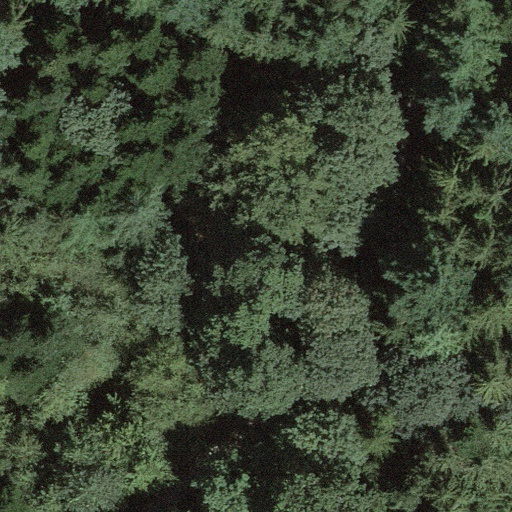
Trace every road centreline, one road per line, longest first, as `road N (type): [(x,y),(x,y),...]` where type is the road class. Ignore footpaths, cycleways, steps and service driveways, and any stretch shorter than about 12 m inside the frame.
road 1 (track): [(367,0),(335,367)]
road 2 (track): [(157,511),(335,367)]
road 3 (track): [(335,367),(311,511)]
